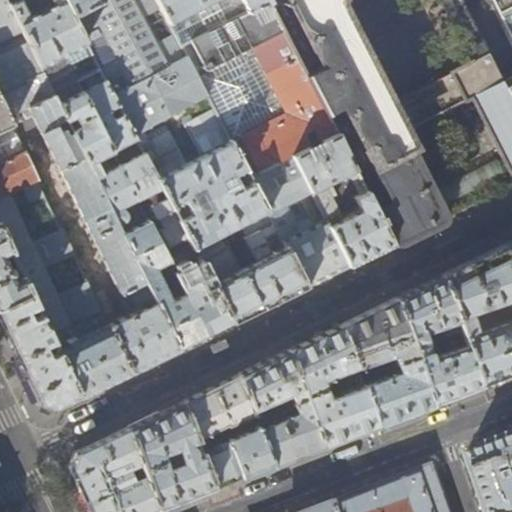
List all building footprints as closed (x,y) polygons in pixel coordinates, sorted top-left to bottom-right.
[(0,0),(0,40),(22,30),(7,0),(0,0)] [(7,0),(22,30),(52,92),(75,80),(98,68),(71,16),(99,0),(154,0),(178,45),(265,0),(7,0)] [(187,237),(199,259),(231,322),(268,304),(305,286),(248,178),(211,108),(183,123),(200,156),(185,164),(161,118),(204,94),(178,45),(154,0),(99,0),(71,16),(98,68),(99,69),(135,137),(142,152),(160,185),(166,197),(187,237)] [(333,131),(265,0),(178,45),(204,94),(211,108),(248,178),(276,163),(275,162),(290,154),(333,131)] [(265,0),(333,131),(391,244),(400,240),(429,226),(441,218),(442,215),(436,204),(430,191),(408,148),(410,145),(410,142),(404,130),(470,96),(501,156),(507,169),(511,174),(511,103),(486,54),(459,0),(441,0),(472,60),(389,102),(338,0),(265,0)] [(459,0),(486,54),(511,103),(511,46),(489,0),(459,0)] [(511,0),(489,0),(511,46),(511,0)] [(22,30),(0,40),(0,103),(22,150),(32,171),(45,166),(31,135),(40,131),(120,294),(118,295),(128,315),(107,325),(129,372),(150,362),(177,348),(121,232),(116,223),(94,178),(87,163),(71,130),(66,119),(52,92),(22,30)] [(98,68),(75,80),(110,150),(135,137),(99,69),(98,68)] [(75,80),(52,92),(66,119),(76,114),(81,125),(71,130),(87,163),(93,159),(101,174),(94,178),(116,223),(126,218),(120,206),(135,198),(118,165),(111,169),(103,154),(110,150),(75,80)] [(0,103),(0,160),(22,150),(0,103)] [(391,244),(333,131),(290,154),(347,266),(388,246),(391,244)] [(107,325),(32,171),(22,150),(0,160),(0,229),(3,236),(10,252),(22,277),(29,293),(36,307),(40,316),(77,397),(103,384),(129,372),(107,325)] [(142,152),(118,165),(135,198),(160,185),(142,152)] [(276,163),(248,178),(305,286),(329,274),(347,266),(290,154),(275,162),(276,163)] [(436,204),(507,169),(501,156),(430,191),(436,204)] [(167,248),(187,237),(166,197),(149,206),(154,215),(153,216),(154,218),(156,217),(162,228),(159,229),(167,248)] [(146,220),(121,232),(177,348),(201,337),(205,335),(183,292),(168,300),(152,268),(167,260),(146,220)] [(2,256),(10,252),(3,236),(0,237),(0,306),(29,293),(22,277),(14,281),(12,276),(14,275),(14,273),(11,266),(10,264),(6,265),(2,256)] [(511,240),(502,246),(511,273),(511,240)] [(511,273),(502,246),(472,260),(441,275),(461,331),(479,385),(510,373),(511,372),(511,273)] [(173,273),(183,292),(205,335),(208,333),(231,322),(199,259),(173,273)] [(400,295),(395,298),(408,336),(438,326),(442,338),(446,337),(461,331),(441,275),(400,295)] [(26,311),(36,307),(29,293),(0,306),(0,323),(14,352),(38,403),(44,405),(53,409),(77,397),(40,316),(31,320),(26,311)] [(361,314),(340,324),(358,374),(374,368),(378,367),(375,358),(390,352),(394,362),(414,354),(412,348),(408,336),(395,298),(361,314)] [(316,336),(288,350),(303,393),(323,386),(336,382),(358,374),(340,324),(316,336)] [(479,385),(461,331),(446,337),(450,349),(429,356),(425,344),(412,348),(414,354),(431,404),(435,402),(479,385)] [(263,362),(238,374),(254,419),(276,409),(273,401),(289,394),(292,402),(304,397),(303,393),(288,350),(263,362)] [(216,385),(181,402),(196,443),(208,439),(204,431),(219,424),(222,433),(224,432),(254,419),(238,374),(216,385)] [(376,424),(358,374),(336,382),(338,392),(327,396),(323,386),(303,393),(304,397),(321,446),(365,429),(376,424)] [(304,397),(292,402),(276,409),(254,419),(271,465),(316,448),(321,446),(304,397)] [(158,508),(184,498),(213,487),(196,443),(181,402),(126,428),(139,461),(144,474),(158,508)] [(271,465),(254,419),(224,432),(227,438),(241,477),(244,475),(271,465)] [(86,502),(90,511),(148,511),(158,508),(144,474),(133,479),(128,466),(139,461),(126,428),(74,453),(72,461),(70,468),(86,502)] [(511,511),(511,434),(467,452),(468,455),(487,511),(511,511)] [(216,435),(208,439),(196,443),(213,487),(236,478),(241,477),(227,438),(219,441),(216,435)] [(340,501),(343,511),(450,511),(434,464),(410,474),(340,501)] [(343,511),(340,501),(317,509),(309,511),(343,511)]
